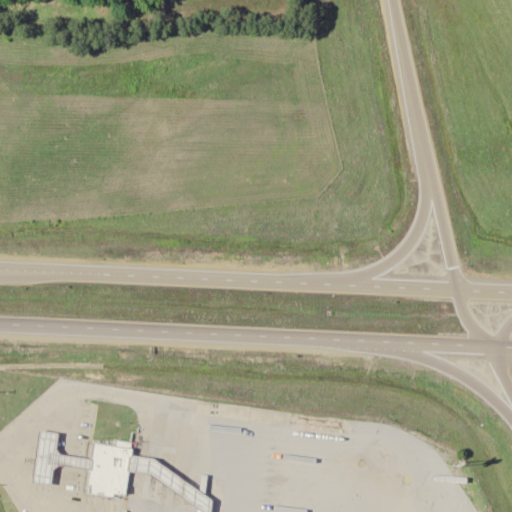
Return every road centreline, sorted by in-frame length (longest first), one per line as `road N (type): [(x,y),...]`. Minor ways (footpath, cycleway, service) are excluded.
road 1 (secondary): [(213,327),(511,340)]
road 2 (secondary): [(511,285),(232,275)]
road 3 (secondary): [(232,275),(0,263)]
road 4 (secondary): [(0,317),(213,327)]
road 5 (motorway): [(382,0),(416,172)]
road 6 (motorway): [(386,335),(465,375),(511,414)]
road 7 (motorway): [(416,172),(406,221),(374,256),(330,278)]
